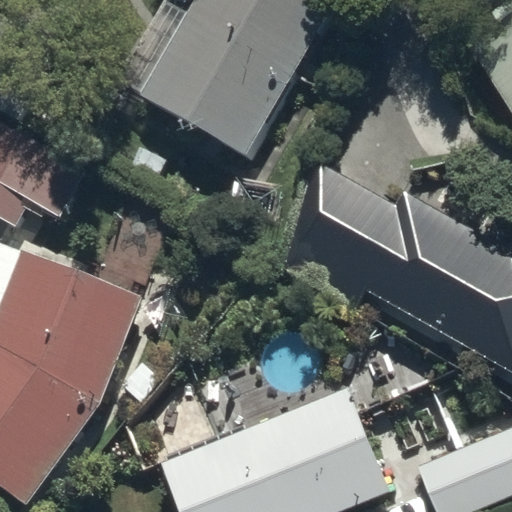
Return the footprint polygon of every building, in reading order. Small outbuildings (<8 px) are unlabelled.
[(312,0),(202,0),(145,101),(243,156),(327,8),(312,0)] [(62,49),(0,17),(0,107),(25,120),(62,49)] [(511,21),(474,41),(511,109),(511,21)] [(79,170),(0,128),(0,226),(16,235),(29,211),(51,222),(79,170)] [(323,184),(281,259),(511,388),(511,269),(406,209),(397,225),(323,184)] [(0,483),(29,504),(97,408),(131,306),(0,256),(0,483)] [(346,511),(377,500),(338,402),(163,471),(179,511),(346,511)] [(466,511),(511,494),(511,437),(415,476),(429,511),(466,511)]
